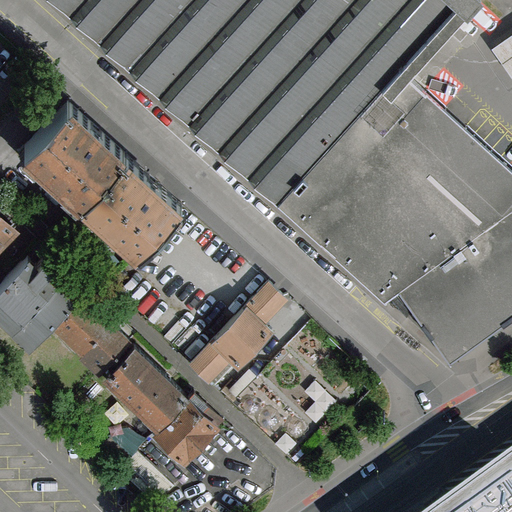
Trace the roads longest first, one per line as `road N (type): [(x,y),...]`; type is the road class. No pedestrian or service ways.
road 1 (unclassified): [(461,411),(11,0)]
road 2 (residential): [(325,503),(0,186)]
road 3 (secondary): [(461,411),(325,503)]
